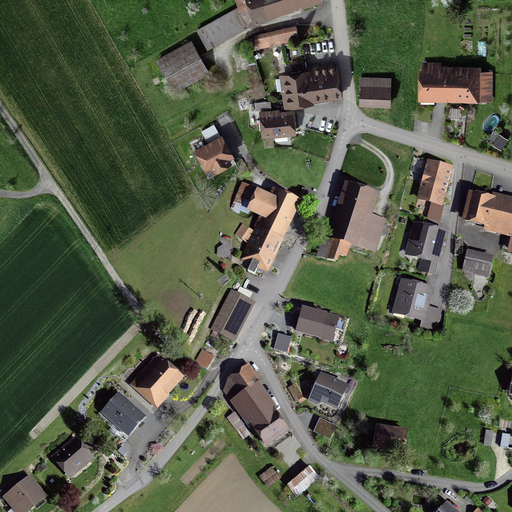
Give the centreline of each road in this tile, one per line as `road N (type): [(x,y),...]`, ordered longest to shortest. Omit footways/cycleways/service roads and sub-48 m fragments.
road 1 (track): [(0,108),(146,317)]
road 2 (residential): [(351,124),(316,224),(249,343)]
road 3 (residential): [(249,343),(146,478),(97,511)]
road 4 (unclassified): [(335,472),(480,490),(511,477)]
road 5 (unclassified): [(351,124),(511,170)]
road 6 (residential): [(249,343),(314,454),(335,472)]
road 7 (residential): [(337,0),(351,124)]
